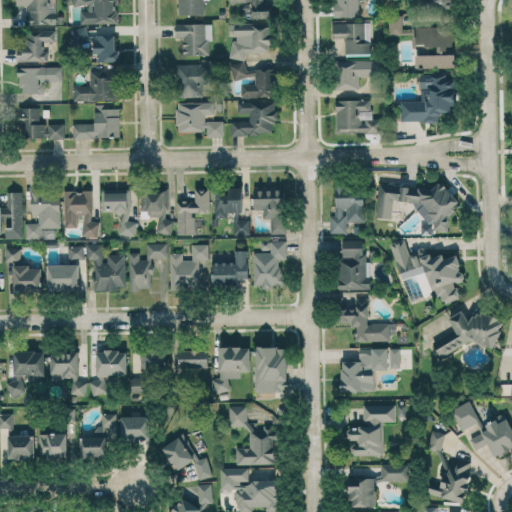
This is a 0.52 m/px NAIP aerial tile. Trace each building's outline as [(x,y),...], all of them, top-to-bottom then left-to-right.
[(56,0),(15,0),(16,5),(28,5),(28,25),(62,24),(62,14),(57,15),(56,0)] [(80,24),(117,23),(116,0),(71,0),(72,5),(88,5),(89,10),(80,10),(80,24)] [(177,0),(178,14),(204,14),(203,0),(177,0)] [(251,1),(251,17),(275,17),(275,1),(263,1),(263,0),(229,0),(229,1),(251,1)] [(453,67),(453,26),(402,27),(402,15),(388,15),(389,34),(411,34),(412,48),(416,48),(416,68),(453,67)] [(273,51),(271,20),(234,21),(235,40),(230,40),(231,59),(245,58),(245,52),(273,51)] [(345,53),(371,53),(370,22),(332,22),(333,42),(344,42),(345,53)] [(183,55),(211,54),(210,23),(175,23),(175,37),(182,37),(183,55)] [(115,50),(115,34),(88,35),(88,27),(72,27),(73,45),(90,44),(90,61),(119,60),(119,50),(115,50)] [(17,61),(48,60),(48,50),(43,50),(43,41),(56,41),(55,29),(27,30),(27,49),(17,49),(17,61)] [(359,89),(359,76),(378,76),(378,59),(335,60),(336,89),(359,89)] [(248,76),(246,62),(228,64),(231,79),(248,76)] [(209,83),(209,64),(177,64),(177,97),(203,96),(203,84),(209,83)] [(62,66),(19,67),(19,93),(44,93),(44,81),(62,81),(62,66)] [(74,100),(116,100),(116,70),(90,69),(89,85),(74,85),(74,100)] [(241,97),(276,96),(275,69),(255,69),(255,83),(241,84),(241,97)] [(401,121),(440,120),(440,112),(454,111),(453,81),(446,81),(446,73),(420,74),(420,100),(401,100),(401,121)] [(231,136),(272,133),(272,122),(277,121),(275,99),(237,101),(237,111),(248,111),(248,120),(231,121),(231,136)] [(335,100),(336,133),(381,132),(380,118),(371,118),(371,99),(335,100)] [(214,102),(177,101),(177,131),(207,131),(207,136),(223,136),(224,121),(205,120),(205,114),(214,114),(214,102)] [(95,105),(95,123),(73,123),(73,138),(120,137),(119,105),(95,105)] [(40,107),(19,107),(20,138),(64,138),(64,123),(40,123),(40,107)] [(379,181),(375,216),(394,218),(395,200),(422,203),(418,233),(432,235),(433,229),(450,231),(454,189),(379,181)] [(364,221),(364,185),(335,185),(335,215),(330,215),(330,232),(346,232),(346,222),(364,221)] [(254,209),(263,209),(263,218),(271,218),(270,233),(282,233),(283,187),(254,186),(254,209)] [(177,234),(194,234),(194,212),(210,212),(210,187),(194,187),(194,200),(177,201),(177,234)] [(243,211),(242,187),(214,188),(215,217),(226,217),(226,212),(243,211)] [(101,212),(121,212),(120,234),(136,235),(136,221),(130,221),(131,189),(102,189),(101,212)] [(64,190),(63,227),(77,227),(77,215),(83,215),(82,236),(99,236),(99,221),(92,221),(93,191),(64,190)] [(173,233),(173,219),(168,219),(167,190),(140,190),(141,210),(148,210),(149,216),(158,216),(158,233),(173,233)] [(5,238),(23,238),(22,191),(6,192),(7,206),(0,205),(0,233),(5,233),(5,238)] [(60,227),(60,192),(31,193),(31,213),(38,213),(38,222),(26,222),(26,239),(55,238),(55,227),(60,227)] [(234,234),(250,234),(250,218),(239,218),(239,212),(234,213),(234,234)] [(401,280),(417,275),(423,296),(435,293),(438,303),(459,298),(454,282),(464,280),(457,254),(444,258),(443,253),(431,257),(429,251),(410,257),(405,238),(391,242),(401,280)] [(371,288),(370,251),(363,251),(362,239),(343,240),(344,258),(338,258),(339,289),(371,288)] [(286,240),(271,240),(271,252),(253,252),(253,285),(281,285),(281,259),(286,259),(286,240)] [(129,252),(130,289),(152,289),(152,258),(167,257),(167,242),(146,243),(147,259),(140,259),(139,252),(129,252)] [(94,290),(117,290),(117,286),(125,286),(125,253),(103,253),(103,244),(86,244),(86,259),(94,259),(94,290)] [(208,244),(192,244),(192,259),(182,260),(182,253),(170,253),(170,289),(199,289),(198,259),(208,259),(208,244)] [(84,258),(84,245),(68,245),(68,258),(84,258)] [(212,263),(212,287),(248,286),(247,250),(235,250),(236,262),(212,263)] [(47,264),(48,291),(84,290),(84,272),(79,272),(79,263),(47,264)] [(42,266),(12,265),(11,291),(41,292),(42,266)] [(354,341),(393,340),(393,322),(368,323),(368,297),(356,297),(356,306),(337,306),(338,322),(354,322),(354,341)] [(432,340),(439,356),(477,338),(482,348),(504,337),(499,326),(500,325),(492,308),(467,320),(462,310),(448,317),(454,330),(432,340)] [(250,371),(250,346),(219,346),(219,376),(212,376),(213,391),(229,391),(229,378),(241,377),(240,371),(250,371)] [(254,392),(287,392),(287,347),(255,346),(254,392)] [(400,368),(400,347),(359,348),(360,360),(341,361),(342,391),(374,389),(373,369),(400,368)] [(208,367),(208,349),(178,350),(179,367),(208,367)] [(96,351),(96,374),(127,373),(126,350),(96,351)] [(141,350),(141,372),(165,373),(166,350),(141,350)] [(45,351),(14,351),(14,381),(9,381),(9,393),(24,393),(24,381),(31,381),(31,375),(45,375),(45,351)] [(79,377),(78,351),(50,352),(51,378),(79,377)] [(107,391),(104,377),(89,380),(92,395),(107,391)] [(144,392),(143,377),(130,377),(131,392),(144,392)] [(72,393),(86,393),(85,380),(72,380),(72,393)] [(460,430),(479,422),(470,401),(451,409),(460,430)] [(395,421),(395,404),(363,404),(364,422),(395,421)] [(247,405),(230,405),(230,426),(247,426),(247,405)] [(12,414),(0,413),(0,427),(12,427),(12,414)] [(81,457),(113,456),(112,426),(116,426),(116,413),(101,413),(102,425),(93,425),(94,433),(81,434),(81,457)] [(148,416),(121,415),(121,442),(148,443),(148,416)] [(488,443),(493,456),(511,447),(511,426),(507,415),(485,424),(488,430),(470,437),(475,449),(488,443)] [(275,463),(275,439),(276,439),(275,425),(262,425),(263,429),(249,430),(250,447),(236,447),(236,464),(275,463)] [(382,455),(382,426),(348,426),(348,454),(382,455)] [(428,448),(441,451),(445,432),(431,429),(428,448)] [(67,458),(67,432),(39,433),(40,458),(67,458)] [(34,434),(8,435),(9,458),(34,458),(34,434)] [(207,456),(195,459),(180,436),(180,435),(162,447),(177,470),(191,461),(193,460),(198,479),(212,475),(207,456)] [(464,501),(472,467),(446,461),(440,486),(430,484),(428,493),(464,501)] [(408,464),(381,464),(381,480),(408,480),(408,464)] [(277,480),(249,481),(248,466),(219,467),(220,488),(236,488),(237,511),(253,511),(253,506),(265,505),(265,511),(278,511),(277,480)] [(377,477),(349,476),(348,505),(377,506),(377,477)] [(197,483),(199,505),(195,505),(185,499),(179,499),(171,511),(199,511),(205,502),(213,502),(211,482),(197,483)]
